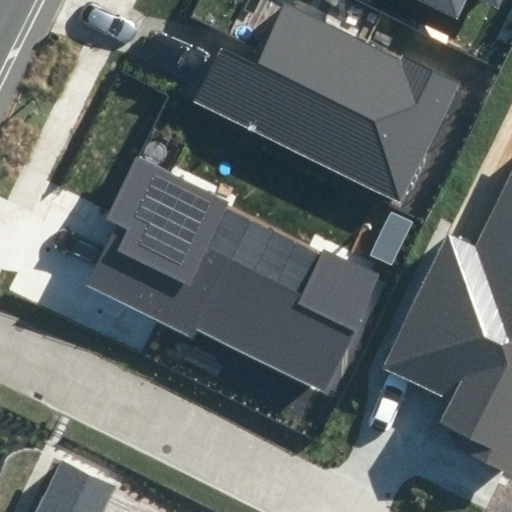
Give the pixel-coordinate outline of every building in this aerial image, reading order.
[(423,0),(461,18),(469,0),(480,0),(500,9),(504,0),(423,0)] [(253,65),(215,47),(188,103),(397,205),(454,89),(283,5),(253,65)] [(230,199),(134,154),(102,221),(114,226),(86,286),(192,336),(196,328),(325,388),(377,278),(226,207),(230,199)] [(511,169),(476,246),(449,233),(385,366),(452,397),(440,421),(476,438),(469,452),(511,472),(511,169)] [(105,511),(120,480),(57,451),(29,511),(105,511)]
